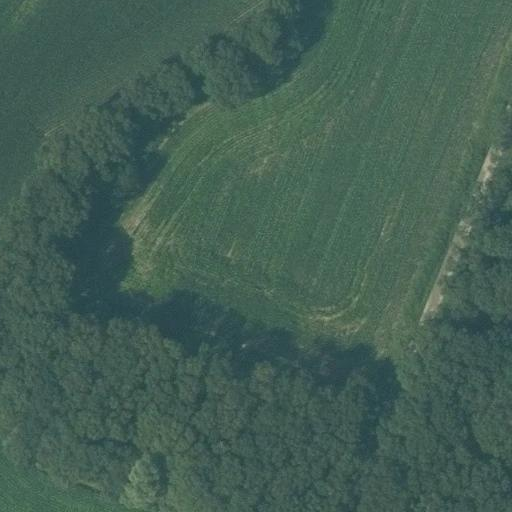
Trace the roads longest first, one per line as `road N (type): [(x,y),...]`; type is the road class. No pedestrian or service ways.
road 1 (residential): [(392,418),(0,298)]
road 2 (unclassified): [(392,418),(454,253),(511,135)]
